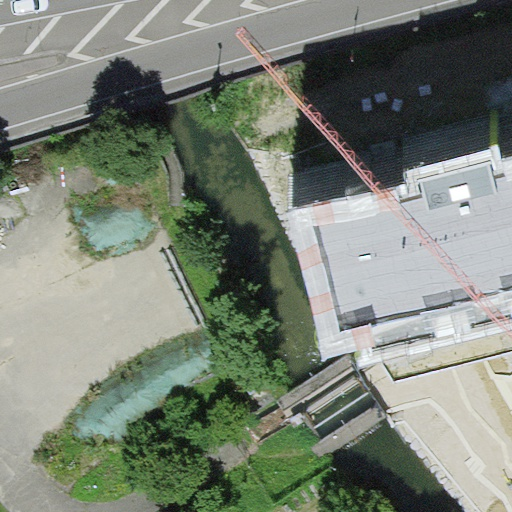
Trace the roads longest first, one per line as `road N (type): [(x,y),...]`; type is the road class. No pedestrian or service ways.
road 1 (secondary): [(0,113),(391,0)]
road 2 (secondary): [(0,27),(142,0)]
